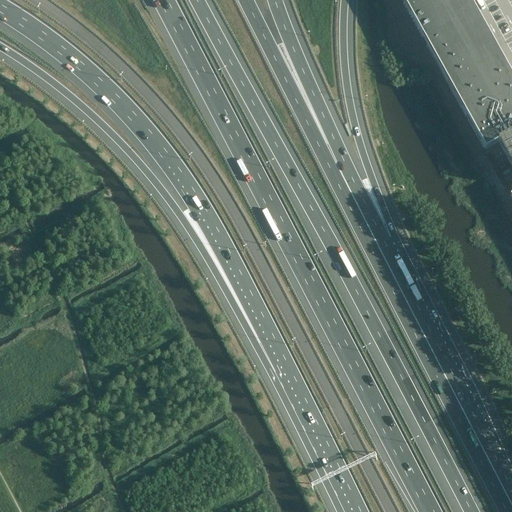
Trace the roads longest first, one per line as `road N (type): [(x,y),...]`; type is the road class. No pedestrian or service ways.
road 1 (motorway): [(390,511),(197,151),(100,45),(37,0)]
road 2 (motorway): [(469,511),(196,0)]
road 3 (motorway): [(163,0),(430,511)]
road 4 (motorway): [(0,13),(89,78),(167,163),(232,266),(282,376)]
road 5 (motorway): [(0,47),(98,120),(170,201),(282,376)]
road 6 (unknown): [(0,202),(14,203),(28,225),(75,327),(124,511)]
road 7 (motorway): [(424,323),(350,109),(345,0)]
road 8 (motorway): [(511,505),(424,323)]
road 9 (motorway): [(424,323),(331,155)]
road 10 (motorway): [(331,155),(247,0)]
road 11 (motorway): [(331,155),(274,0)]
road 12 (motorway): [(282,376),(351,511)]
